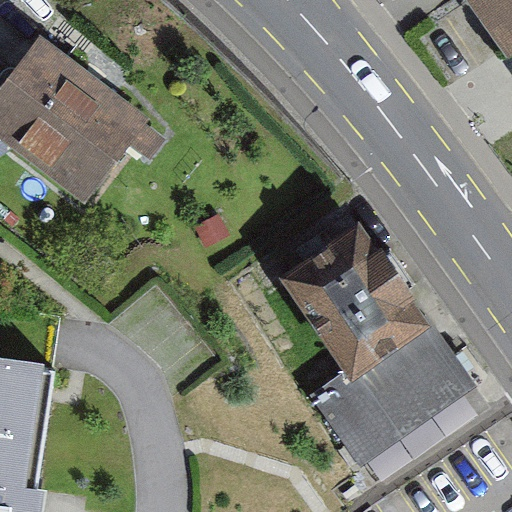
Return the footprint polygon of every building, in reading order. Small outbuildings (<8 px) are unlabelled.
[(511,0),(479,0),(511,44),(511,0)] [(98,75),(51,39),(0,104),(0,142),(98,217),(143,158),(161,171),(184,141),(98,75)] [(372,282),(354,256),(280,308),(342,396),(419,343),(412,333),(420,327),(384,274),(372,282)] [(357,489),(468,411),(424,348),(312,427),(357,489)] [(54,375),(0,367),(0,511),(42,511),(45,491),(37,490),(54,375)]
